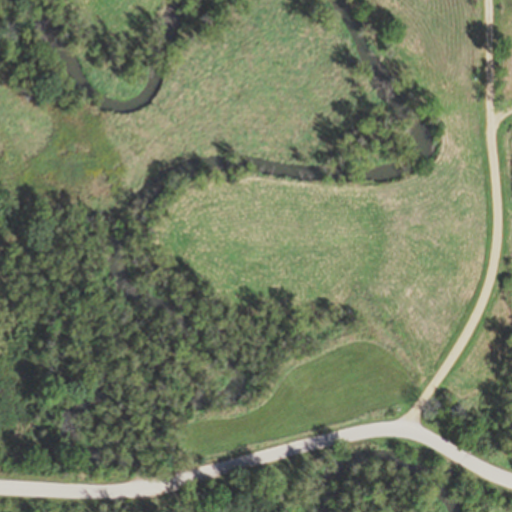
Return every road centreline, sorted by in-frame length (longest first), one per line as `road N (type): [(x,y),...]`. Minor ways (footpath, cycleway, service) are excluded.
road 1 (residential): [(0,489),(95,494),(144,487),(396,426),(511,482)]
road 2 (residential): [(408,428),(473,319),(488,275),(494,222),(485,0)]
